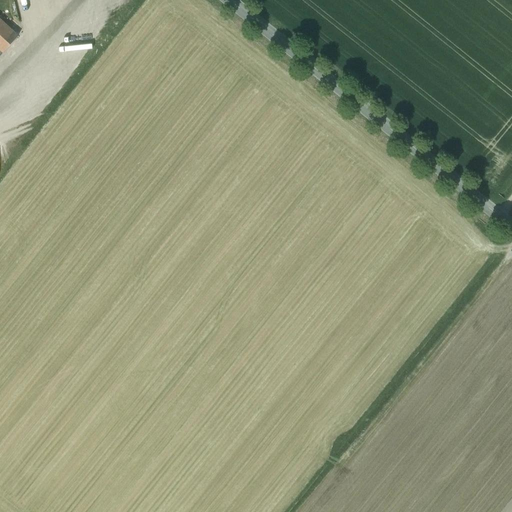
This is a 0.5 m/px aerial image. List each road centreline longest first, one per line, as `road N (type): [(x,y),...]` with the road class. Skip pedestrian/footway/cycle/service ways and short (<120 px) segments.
road 1 (tertiary): [(228,0),(511,226)]
road 2 (track): [(511,251),(306,507)]
